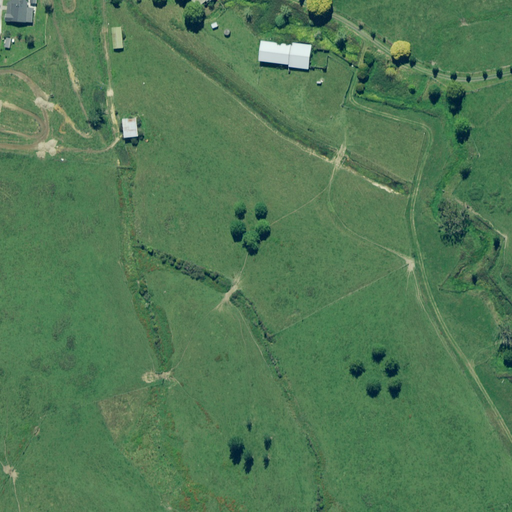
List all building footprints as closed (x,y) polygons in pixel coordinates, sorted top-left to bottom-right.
[(29,1),(21,0),(21,5),(13,5),(12,15),(7,15),(7,22),(33,23),(34,8),(28,8),(29,1)] [(122,28),(112,28),(114,50),(123,49),(122,28)] [(306,43),(259,36),(255,58),(303,66),(306,43)] [(12,38),(5,38),(4,47),(11,48),(12,38)] [(140,137),(138,118),(124,120),(125,138),(140,137)]
